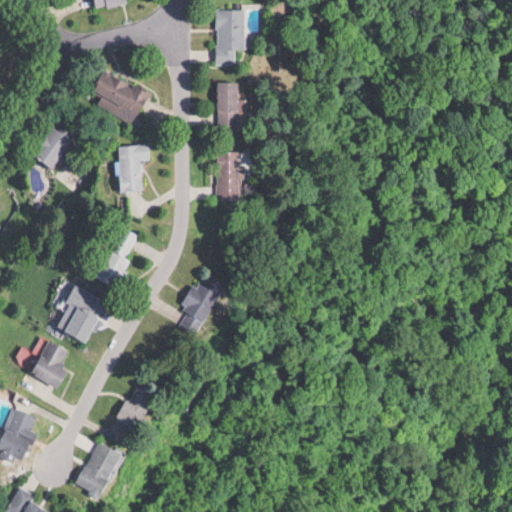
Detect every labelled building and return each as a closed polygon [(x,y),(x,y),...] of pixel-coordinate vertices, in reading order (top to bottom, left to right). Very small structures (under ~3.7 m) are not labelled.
[(248,8),(218,8),(218,63),(238,63),(238,47),(248,47),(248,8)] [(151,91),(105,68),(95,89),(104,93),(99,103),(136,121),(151,91)] [(242,124),(242,81),(220,81),(220,124),(242,124)] [(82,124),(63,111),(36,153),(56,166),(82,124)] [(121,143),(122,187),(144,187),(143,158),(152,157),(152,142),(121,143)] [(221,200),(247,200),(247,150),(221,150),(221,200)] [(142,230),(122,222),(99,275),(119,284),(142,230)] [(188,304),(219,318),(236,282),(220,275),(217,283),(201,276),(188,304)] [(91,337),(110,296),(79,282),(60,323),(91,337)] [(63,384),(73,363),(65,359),(71,346),(52,336),(35,370),(63,384)] [(167,393),(144,380),(124,413),(147,426),(167,393)] [(42,411),(17,405),(12,430),(0,427),(0,451),(33,458),(42,411)] [(86,478),(112,490),(133,448),(107,436),(86,478)] [(63,511),(67,505),(28,484),(17,505),(30,511),(63,511)]
